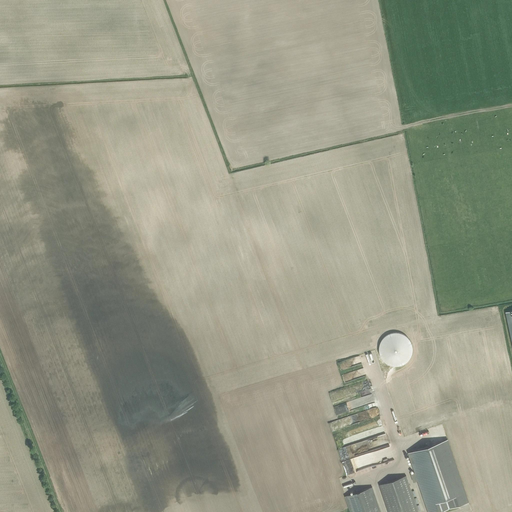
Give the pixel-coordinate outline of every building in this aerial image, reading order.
[(379,345),(379,348),(379,350),(379,353),(380,356),(382,358),(383,360),(385,362),(388,363),(390,365),(393,365),(396,365),(398,365),(401,364),(404,363),(406,362),(408,360),(410,358),(411,355),(412,353),(412,350),(412,347),(412,344),(411,342),(409,339),(408,337),(406,336),(403,334),(401,333),(398,332),(395,332),(393,332),(390,333),(387,334),(385,336),(383,338),(381,340),(380,342),(379,345)] [(335,407),(336,410),(339,408),(340,408),(354,403),(353,400),(335,407)] [(409,452),(416,472),(411,474),(413,482),(418,480),(429,511),(436,511),(468,501),(447,439),(409,452)] [(355,444),(339,448),(342,460),(348,459),(346,448),(347,448),(348,452),(350,451),(350,450),(352,449),(351,446),(355,445),(355,444)] [(388,447),(343,461),(347,475),(360,471),(361,473),(385,466),(383,461),(392,459),(388,447)] [(418,511),(406,475),(379,485),(388,511),(418,511)] [(380,511),(372,487),(345,496),(350,511),(380,511)]
